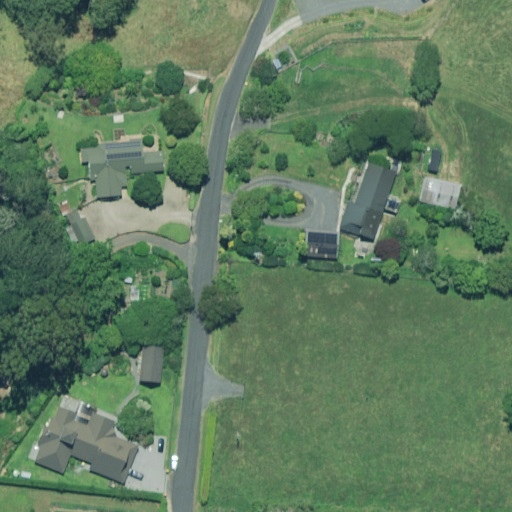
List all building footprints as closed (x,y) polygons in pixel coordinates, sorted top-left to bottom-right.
[(100,148),(79,150),(81,165),(91,164),(93,180),(97,179),(100,198),(123,196),(122,185),(133,184),(132,175),(167,172),(165,151),(144,153),(143,138),(99,143),(100,148)] [(385,211),(389,197),(396,172),(368,164),(358,203),(350,201),(342,230),(361,235),(377,240),(385,211)] [(465,185),(425,177),(421,202),(460,210),(465,185)] [(343,232),(309,230),(307,256),(341,259),(343,232)] [(166,349),(146,345),(140,380),(160,384),(166,349)] [(81,415),(56,405),(34,459),(66,472),(71,460),(125,482),(139,447),(111,436),(117,422),(96,413),(90,426),(78,421),(81,415)]
